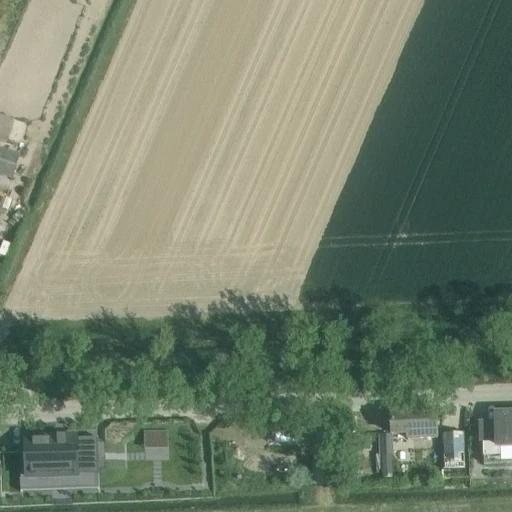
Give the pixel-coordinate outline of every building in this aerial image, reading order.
[(0,140),(9,143),(14,120),(0,117),(0,140)] [(0,149),(0,176),(12,181),(20,157),(0,149)] [(393,413),(390,413),(391,435),(391,436),(392,436),(394,436),(407,436),(408,443),(436,441),(438,441),(436,411),(393,413)] [(482,427),(484,465),(511,464),(511,417),(497,418),(498,427),(482,427)] [(464,434),(442,435),(444,473),(465,472),(464,434)] [(27,483),(22,483),(22,493),(101,490),(99,441),(77,442),(76,436),(26,438),(27,483)] [(370,437),(346,438),(346,450),(370,449),(370,437)] [(392,456),(381,456),(382,480),(393,480),(392,456)]
